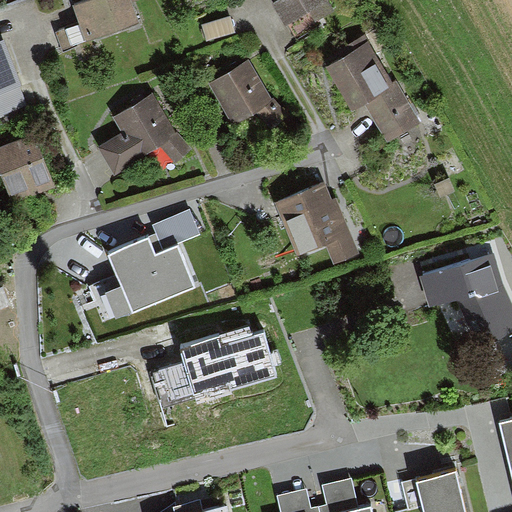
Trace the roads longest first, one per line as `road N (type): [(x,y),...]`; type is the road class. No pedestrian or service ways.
road 1 (residential): [(75,496),(31,361),(32,252),(60,229),(331,151)]
road 2 (residential): [(75,496),(333,435),(465,415)]
